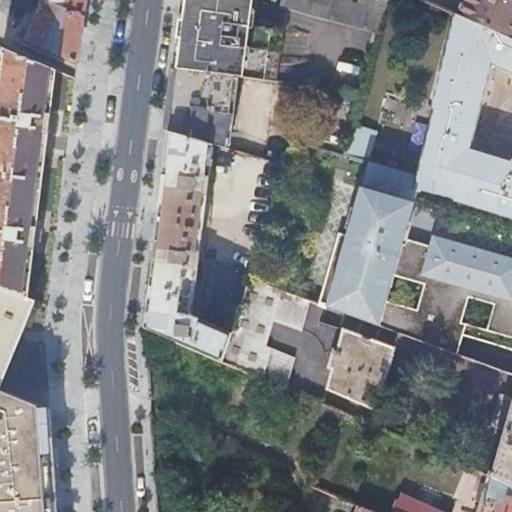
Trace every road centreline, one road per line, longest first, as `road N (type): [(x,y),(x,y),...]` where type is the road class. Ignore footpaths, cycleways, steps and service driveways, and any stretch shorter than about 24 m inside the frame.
road 1 (residential): [(109,0),(71,312),(83,511)]
road 2 (primary): [(148,0),(110,312),(121,511)]
